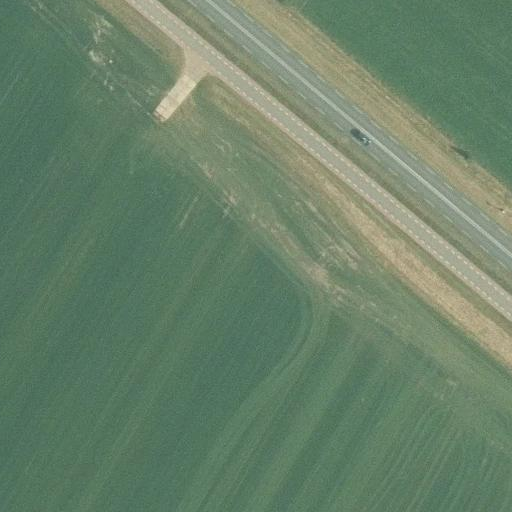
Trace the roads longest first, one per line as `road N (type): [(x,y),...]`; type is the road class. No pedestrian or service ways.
road 1 (unclassified): [(511,310),(144,0)]
road 2 (primary): [(511,258),(204,0)]
